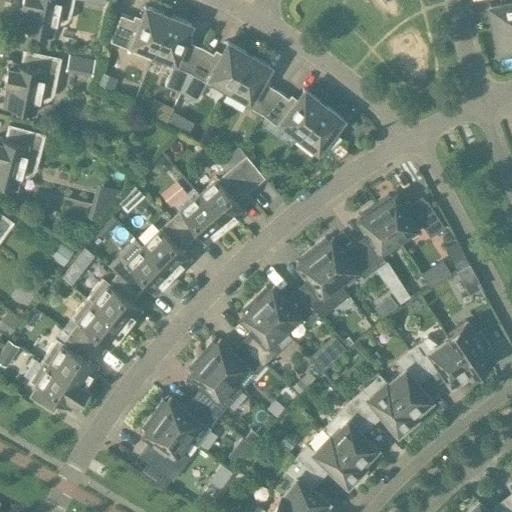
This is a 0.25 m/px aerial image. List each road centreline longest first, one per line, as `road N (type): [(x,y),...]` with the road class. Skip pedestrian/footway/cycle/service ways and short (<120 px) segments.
road 1 (residential): [(52,511),(117,402),(175,329),(296,215),(410,139)]
road 2 (residential): [(511,321),(432,165),(410,139)]
road 3 (residential): [(410,139),(347,81),(255,19)]
road 4 (residential): [(511,391),(439,444),(371,511)]
road 5 (residential): [(414,511),(511,429)]
